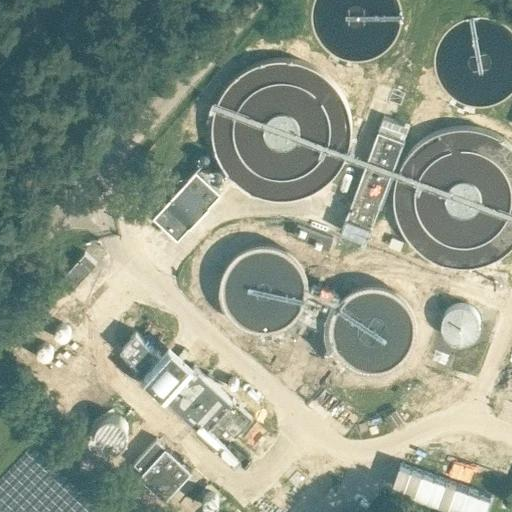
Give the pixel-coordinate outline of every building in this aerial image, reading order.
[(341,230),(366,239),(408,123),(384,114),(341,230)] [(162,223),(178,237),(190,224),(190,225),(209,205),(208,204),(221,191),(196,168),(184,182),(183,181),(177,188),(165,201),(166,202),(153,215),(162,223)] [(333,237),(297,223),(293,235),(329,248),(333,237)] [(85,251),(57,281),(69,292),(97,262),(85,251)] [(461,343),(482,320),(458,298),(437,321),(461,343)] [(145,368),(160,352),(136,330),(130,336),(137,342),(127,352),(145,368)] [(121,346),(127,352),(137,342),(130,336),(121,346)] [(170,391),(185,374),(160,352),(145,368),(170,391)] [(194,364),(185,374),(170,391),(208,425),(209,425),(218,434),(226,426),(235,435),(252,416),(194,364)] [(191,468),(182,460),(165,444),(139,473),(165,497),(191,468)]
